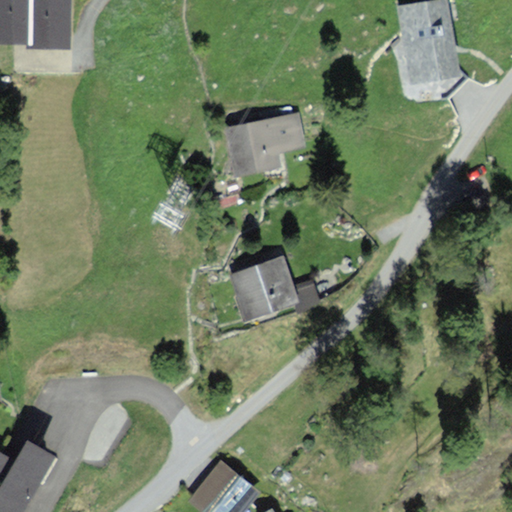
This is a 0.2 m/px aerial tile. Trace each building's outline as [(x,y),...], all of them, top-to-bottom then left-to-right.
[(0,0),(0,48),(31,48),(31,0),(0,0)] [(69,55),(71,1),(37,0),(35,53),(69,55)] [(444,0),(426,0),(394,6),(409,82),(460,72),(444,0)] [(299,119),(229,132),(238,179),(280,171),(277,158),(305,153),(299,119)] [(230,280),(247,329),(300,310),(283,261),(230,280)] [(0,494),(0,511),(27,511),(56,463),(28,447),(15,468),(0,458),(0,487),(3,489),(0,494)] [(202,511),(246,511),(258,498),(219,467),(190,503),(202,511)]
